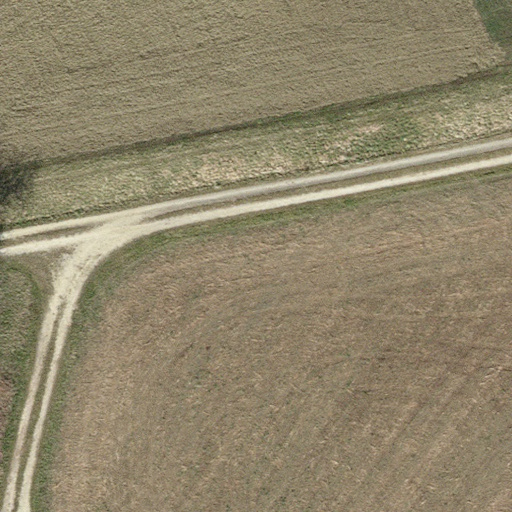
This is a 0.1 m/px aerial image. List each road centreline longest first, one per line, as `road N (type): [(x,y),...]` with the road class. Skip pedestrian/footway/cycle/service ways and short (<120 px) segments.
road 1 (track): [(86,239),(376,194),(511,162)]
road 2 (track): [(18,511),(86,239)]
